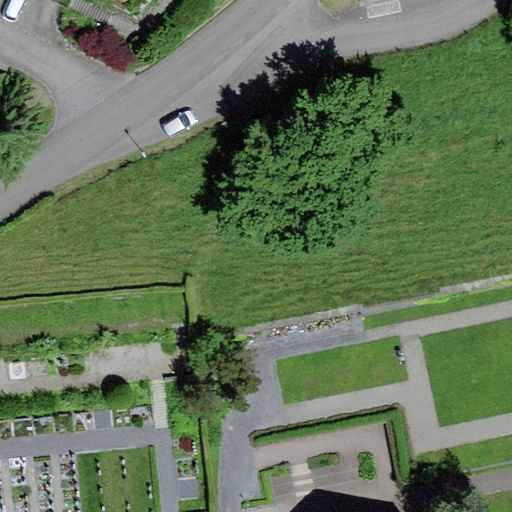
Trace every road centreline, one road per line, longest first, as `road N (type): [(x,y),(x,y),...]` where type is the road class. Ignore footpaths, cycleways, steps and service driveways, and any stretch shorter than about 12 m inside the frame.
road 1 (residential): [(236,40),(433,34),(503,0)]
road 2 (residential): [(0,206),(138,111)]
road 3 (residential): [(138,111),(0,54)]
road 4 (residential): [(138,111),(236,40)]
